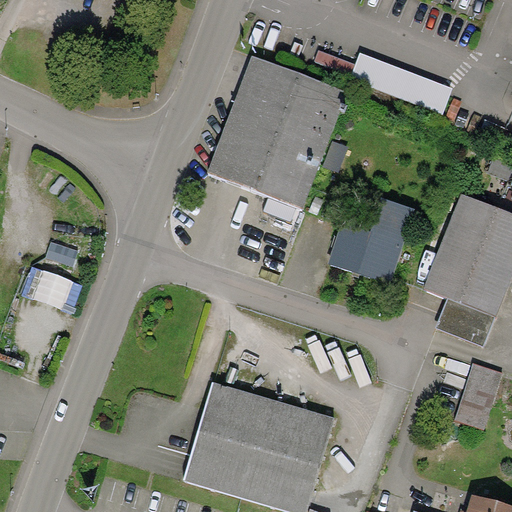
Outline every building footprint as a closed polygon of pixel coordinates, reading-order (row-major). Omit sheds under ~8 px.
[(452,91),(360,58),(351,82),(443,115),(452,91)] [(349,95),(254,59),(209,176),(288,206),(304,213),(349,95)] [(511,281),(511,217),(464,197),(425,290),(447,301),(496,319),(511,281)] [(415,213),(383,203),(372,235),(345,227),(333,266),(392,284),(415,213)] [(288,206),(277,234),(293,240),(304,213),(288,206)] [(447,301),(436,331),(486,348),(496,319),(447,301)] [(309,511),(343,398),(219,363),(184,484),(282,511),(309,511)] [(504,374),(475,364),(456,423),(485,432),(504,374)] [(511,511),(511,510),(477,500),(473,511),(415,511),(414,511),(413,511),(511,511)]
